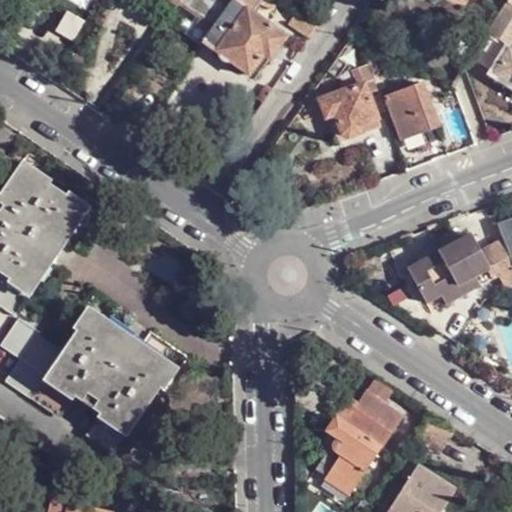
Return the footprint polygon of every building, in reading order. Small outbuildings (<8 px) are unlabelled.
[(235,1),(235,0),(179,0),(176,5),(213,32),(235,1)] [(254,16),(265,0),(235,0),(235,1),(248,11),(254,16)] [(218,53),(248,11),(235,1),(213,32),(204,43),(218,53)] [(288,39),(254,16),(248,11),(218,53),(250,77),(265,56),(272,61),(288,39)] [(311,39),(321,26),(301,15),(294,27),(311,39)] [(511,47),(494,78),(511,87),(511,47)] [(349,66),(340,58),(334,66),(344,73),(349,66)] [(377,82),(371,63),(354,69),(360,87),(366,85),(377,82)] [(440,128),(424,84),(387,97),(402,141),(440,128)] [(366,85),(360,87),(320,100),(327,118),(334,116),(341,136),(348,139),(362,134),(365,131),(364,127),(379,121),(366,85)] [(23,166),(0,198),(0,270),(29,290),(40,275),(36,272),(72,221),(75,223),(86,208),(23,166)] [(511,218),(502,222),(511,251),(511,250),(511,218)] [(444,293),(490,267),(473,233),(409,270),(428,302),(444,293)] [(511,265),(502,239),(486,248),(495,264),(509,292),(511,291),(511,265)] [(486,248),(482,250),(490,267),(495,264),(486,248)] [(496,277),(490,267),(444,293),(449,303),(496,277)] [(29,290),(0,270),(0,306),(14,315),(30,292),(29,290)] [(87,307),(179,368),(186,358),(94,297),(87,307)] [(90,315),(66,348),(50,373),(69,385),(67,388),(116,420),(118,417),(136,429),(174,372),(160,362),(157,365),(105,329),(107,326),(90,315)] [(2,345),(23,359),(49,375),(50,373),(66,348),(21,318),(2,345)] [(49,375),(23,359),(9,382),(118,455),(136,429),(118,417),(116,420),(67,388),(69,385),(50,373),(49,375)] [(326,479),(339,488),(351,495),(401,413),(368,392),(359,406),(347,425),(337,418),(328,433),(341,441),(339,443),(338,443),(337,445),(336,447),(335,449),(337,452),(339,454),(341,457),(334,468),(326,479)] [(349,399),(337,418),(347,425),(359,406),(349,399)] [(331,499),(339,488),(326,479),(334,468),(322,460),(307,484),(331,499)] [(399,477),(408,482),(391,509),(388,511),(463,511),(461,509),(458,505),(455,504),(453,502),(449,502),(457,490),(419,466),(415,470),(407,464),(399,477)] [(106,511),(52,496),(46,511),(106,511)]
